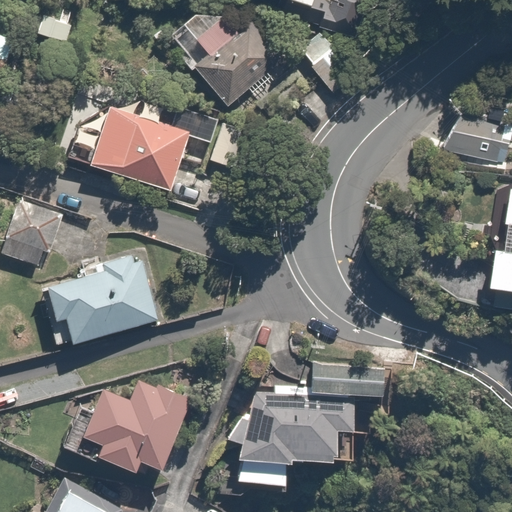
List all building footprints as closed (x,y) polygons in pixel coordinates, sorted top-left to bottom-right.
[(226,107),(288,61),(257,18),(238,31),(226,15),(195,38),(210,59),(197,67),(226,107)] [(331,33),(302,52),(331,94),(359,75),(331,33)] [(0,37),(0,114),(22,45),(0,37)] [(301,107),(317,122),(332,107),(317,92),(301,107)] [(185,131),(90,110),(86,127),(80,125),(72,164),(91,168),(89,178),(109,183),(108,188),(134,194),(135,189),(171,197),(185,131)] [(218,123),(206,159),(229,167),(242,131),(218,123)] [(489,290),(490,290),(511,293),(511,188),(503,187),(496,229),(511,231),(511,247),(511,252),(495,250),(489,290)] [(78,277),(48,287),(61,326),(63,326),(73,355),(163,325),(138,248),(76,269),(78,277)] [(385,405),(387,372),(309,367),(308,385),(273,383),(272,399),(251,398),(250,417),(249,417),(247,416),(246,416),(244,416),(243,417),(242,417),(240,418),(239,418),(238,419),(237,420),(236,421),(235,422),(234,423),(233,424),(233,426),(232,427),(232,428),(231,430),(231,431),(231,433),(232,434),(232,435),(232,437),(233,438),(234,439),(234,440),(235,442),(236,443),(237,443),(239,444),(240,445),(241,446),(243,446),(244,446),(245,446),(241,485),(285,488),(287,462),(342,466),(344,438),(359,439),(361,404),(385,405)] [(105,451),(100,464),(139,477),(143,465),(166,473),(187,412),(175,408),(178,399),(139,385),(135,397),(102,385),(81,443),(105,451)] [(121,511),(59,477),(38,511),(121,511)]
